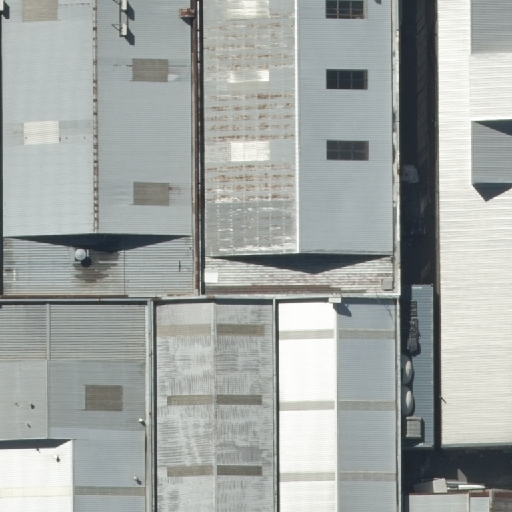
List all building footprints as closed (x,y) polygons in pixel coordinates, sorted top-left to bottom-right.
[(0,0),(0,244),(112,244),(162,244),(159,0),(0,0)] [(363,243),(360,0),(159,0),(162,244),(237,244),(363,243)] [(511,0),(442,0),(441,445),(511,445),(511,0)] [(363,243),(237,244),(239,511),(364,511),(364,442),(363,243)] [(0,511),(112,511),(112,244),(0,244),(0,511)] [(239,511),(237,244),(162,244),(112,244),(112,511),(239,511)] [(511,511),(511,492),(402,492),(402,511),(511,511)]
